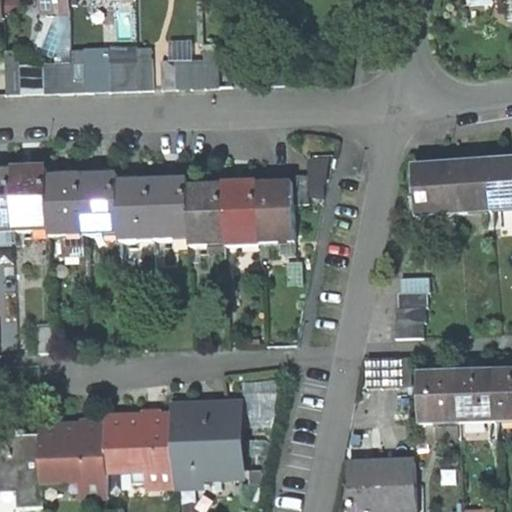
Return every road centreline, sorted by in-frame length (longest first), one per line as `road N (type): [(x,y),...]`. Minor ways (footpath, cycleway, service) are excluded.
road 1 (residential): [(0,129),(397,105)]
road 2 (residential): [(353,351),(70,373)]
road 3 (residential): [(397,105),(353,351)]
road 4 (residential): [(353,351),(321,511)]
road 5 (residential): [(511,344),(353,351)]
